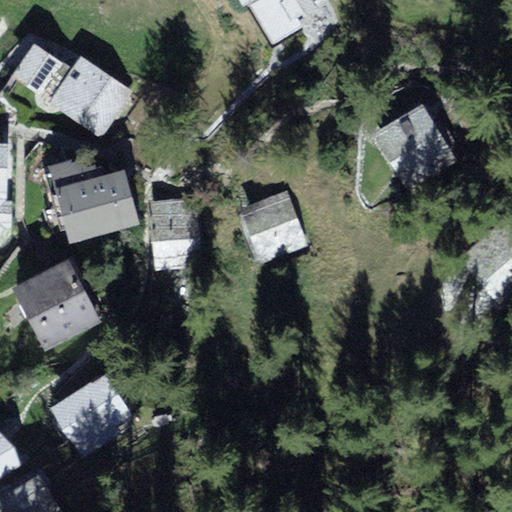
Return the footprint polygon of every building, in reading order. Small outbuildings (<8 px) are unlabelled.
[(338,10),(332,0),(238,0),(268,50),(338,10)] [(10,75),(35,91),(56,61),(31,42),(10,75)] [(72,51),(43,103),(94,134),(127,87),(72,51)] [(401,129),(354,156),(386,211),(433,184),(401,129)] [(12,138),(0,138),(0,238),(3,233),(11,199),(12,138)] [(43,193),(59,248),(134,226),(118,171),(43,193)] [(238,208),(261,264),(307,247),(286,190),(238,208)] [(192,198),(140,202),(146,275),(198,271),(192,198)] [(511,294),(475,245),(425,282),(467,337),(511,303),(511,294)] [(60,262),(8,291),(41,350),(93,321),(60,262)] [(105,376),(52,406),(79,452),(132,421),(105,376)] [(0,439),(0,481),(18,470),(0,439)] [(41,476),(0,498),(0,511),(57,511),(60,511),(41,476)]
